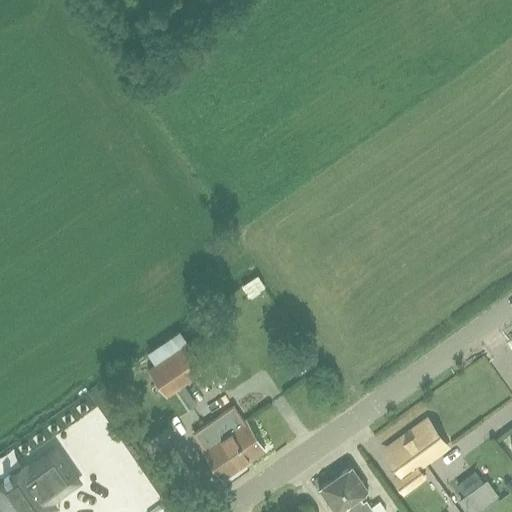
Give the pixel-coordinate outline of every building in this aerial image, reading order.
[(166,394),(205,369),(179,330),(148,351),(155,361),(148,366),(166,394)] [(222,480),(264,451),(244,420),(232,403),(189,433),(201,449),(222,480)] [(403,492),(422,478),(416,469),(446,447),(425,420),(408,433),(411,436),(386,454),(401,474),(394,479),(403,492)] [(6,479),(0,483),(0,502),(0,503),(6,511),(47,511),(54,507),(48,498),(53,494),(55,498),(78,482),(55,449),(27,468),(25,466),(10,476),(8,473),(3,476),(6,479)] [(358,511),(371,511),(365,501),(362,503),(358,497),(367,491),(350,466),(334,477),(358,511)] [(358,511),(334,477),(318,488),(334,511),(335,511),(344,507),(347,511),(358,511)] [(472,490),(458,501),(466,511),(475,511),(484,506),(472,490)]
